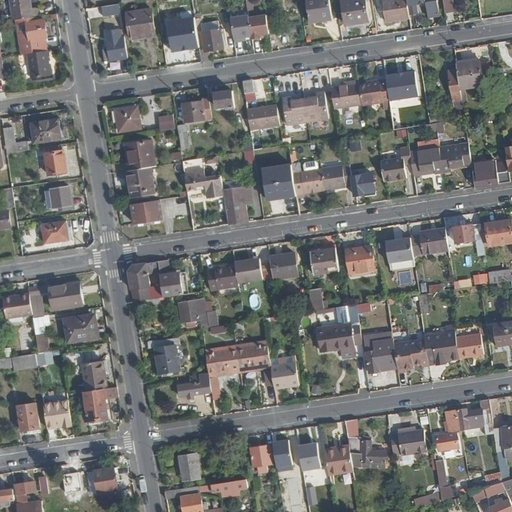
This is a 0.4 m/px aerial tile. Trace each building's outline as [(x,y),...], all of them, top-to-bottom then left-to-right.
[(33,9),(31,0),(11,0),(14,21),(20,20),(39,17),(40,17),(39,8),(33,9)] [(160,0),(161,12),(169,12),(168,0),(160,0)] [(332,21),(328,0),(305,0),(310,25),(332,21)] [(367,23),(363,0),(350,0),(341,1),(345,26),(367,23)] [(409,16),(406,0),(390,0),(382,1),(385,23),(409,20),(409,16)] [(425,4),(424,0),(406,0),(409,16),(417,15),(416,5),(425,4)] [(452,12),(450,0),(442,0),(445,13),(452,12)] [(439,16),(437,1),(426,2),(426,6),(425,6),(427,18),(439,16)] [(119,4),(101,7),(103,16),(120,13),(119,4)] [(157,37),(152,10),(127,14),(132,41),(157,37)] [(249,19),(249,16),(231,19),(234,43),(242,42),(242,40),(252,38),(249,19)] [(42,39),(48,38),(45,21),(39,22),(39,17),(20,20),(25,54),(28,54),(44,51),(42,39)] [(269,36),(266,17),(249,19),(252,38),(252,41),(260,39),(260,37),(269,36)] [(225,48),(223,29),(203,32),(206,48),(200,49),(202,63),(210,62),(208,51),(225,48)] [(127,59),(123,30),(106,33),(110,61),(127,59)] [(200,49),(198,37),(180,40),(181,43),(168,46),(170,57),(193,54),(195,64),(202,63),(200,49)] [(52,76),(48,51),(44,51),(28,54),(31,80),(52,76)] [(485,86),(481,61),(457,65),(458,71),(461,89),(485,86)] [(461,89),(458,71),(449,72),(454,102),(455,103),(456,110),(463,110),(462,102),(463,102),(461,89)] [(257,100),(253,80),(243,82),(247,102),(257,100)] [(388,84),(387,81),(368,84),(367,86),(361,87),(364,105),(390,101),(388,84)] [(406,128),(398,82),(388,84),(390,101),(395,129),(406,128)] [(361,87),(360,84),(332,88),(336,110),(364,105),(361,87)] [(235,110),(232,91),(215,93),(217,109),(227,108),(227,110),(235,110)] [(330,119),(326,92),(317,93),(318,98),(306,100),(309,123),(330,119)] [(309,123),(306,100),(292,102),(292,98),(284,99),(288,126),(309,123)] [(213,119),(210,99),(202,100),(202,102),(184,105),(186,123),(213,119)] [(281,127),(278,105),(248,110),(251,132),(281,127)] [(141,130),(137,108),(116,111),(120,133),(141,130)] [(173,115),(158,117),(160,130),(175,128),(173,115)] [(60,138),(58,118),(30,122),(33,142),(60,138)] [(190,149),(186,126),(178,127),(182,149),(190,149)] [(33,144),(30,145),(30,141),(16,143),(14,127),(5,128),(8,153),(34,149),(33,144)] [(157,166),(153,141),(129,144),(132,161),(129,162),(131,170),(151,167),(157,166)] [(473,165),(470,144),(441,149),(445,173),(454,172),(453,168),(473,165)] [(254,151),(253,145),(242,147),(243,153),(254,151)] [(445,173),(441,149),(420,152),(423,173),(436,171),(437,175),(445,173)] [(271,160),(270,150),(257,152),(258,162),(271,160)] [(407,179),(406,167),(413,166),(411,150),(401,151),(402,160),(383,163),(386,183),(407,179)] [(66,172),(63,151),(45,154),(48,175),(66,172)] [(240,163),(239,155),(219,159),(221,166),(240,163)] [(511,183),(510,173),(499,174),(499,170),(498,161),(473,165),(477,188),(511,183)] [(154,194),(151,167),(131,170),(128,171),(132,197),(154,194)] [(348,189),(346,167),(323,170),(326,192),(348,189)] [(326,192),(323,170),(294,174),(297,190),(297,195),(326,192)] [(225,191),(222,176),(206,178),(205,171),(186,174),(189,191),(199,189),(199,187),(207,186),(210,199),(226,197),(225,191)] [(294,174),(294,173),(279,175),(283,194),(279,195),(281,205),(294,203),(292,191),(297,190),(294,174)] [(377,194),(374,175),(353,178),(356,197),(377,194)] [(72,206),(70,186),(50,189),(53,209),(72,206)] [(255,202),(252,186),(225,191),(226,197),(230,226),(246,223),(243,204),(255,202)] [(16,206),(14,188),(5,189),(8,208),(16,206)] [(163,221),(160,200),(133,205),(136,225),(163,221)] [(0,228),(11,227),(9,211),(0,212),(0,228)] [(69,240),(67,220),(43,223),(45,243),(69,240)] [(511,244),(511,223),(511,221),(483,225),(485,240),(485,241),(489,240),(490,248),(511,244)] [(483,225),(482,224),(455,228),(457,243),(485,240),(483,225)] [(450,250),(446,229),(422,232),(422,236),(412,238),(415,256),(450,250)] [(415,256),(412,238),(388,242),(391,263),(415,259),(415,256)] [(475,244),(477,256),(484,255),(482,243),(475,244)] [(375,270),(372,247),(347,251),(350,274),(375,270)] [(341,272),(337,250),(313,254),(316,276),(341,272)] [(300,276),(297,253),(272,257),(275,280),(300,276)] [(265,280),(262,259),(236,263),(237,266),(240,284),(265,280)] [(173,287),(169,261),(159,262),(160,272),(163,288),(173,287)] [(152,288),(150,274),(160,272),(159,262),(133,266),(130,272),(132,290),(148,288),(152,288)] [(240,284),(237,266),(217,269),(216,271),(209,272),(211,292),(240,287),(240,284)] [(507,283),(505,272),(490,275),(491,285),(507,283)] [(473,284),(485,283),(484,274),(472,275),(473,284)] [(85,304),(82,280),(49,285),(53,308),(85,304)] [(464,289),(463,282),(455,283),(456,290),(464,289)] [(456,290),(455,283),(420,288),(422,296),(456,290)] [(150,300),(148,288),(132,290),(134,302),(150,300)] [(324,310),(321,289),(312,290),(316,312),(324,310)] [(44,316),(40,290),(29,291),(29,294),(33,315),(33,318),(44,316)] [(33,315),(29,294),(3,298),(6,319),(33,315)] [(208,312),(206,299),(181,302),(184,322),(202,320),(204,329),(211,327),(208,312)] [(151,308),(150,300),(134,302),(136,310),(151,308)] [(363,343),(357,305),(348,307),(351,325),(318,331),(321,353),(341,351),(343,360),(356,357),(354,345),(363,343)] [(218,326),(216,311),(208,312),(211,327),(218,326)] [(50,352),(44,316),(33,318),(39,353),(42,353),(50,352)] [(98,328),(97,319),(87,320),(86,316),(66,319),(69,343),(95,339),(94,329),(98,328)] [(511,323),(494,326),(497,343),(511,341),(511,323)] [(460,357),(457,338),(456,334),(425,338),(426,341),(430,366),(435,365),(435,361),(460,357)] [(484,354),(481,334),(457,338),(460,357),(460,359),(484,354)] [(181,372),(176,341),(148,345),(149,351),(155,350),(159,376),(181,372)] [(430,366),(426,341),(395,345),(398,366),(399,373),(407,372),(406,369),(414,368),(414,365),(420,364),(421,367),(430,366)] [(271,358),(269,342),(237,347),(241,372),(272,367),(271,358)] [(398,366),(395,345),(375,347),(376,352),(367,353),(371,373),(381,371),(381,369),(398,366)] [(241,372),(237,347),(207,351),(210,373),(211,376),(241,372)] [(84,363),(83,350),(65,352),(67,364),(75,364),(76,372),(86,371),(89,390),(98,389),(108,387),(105,360),(84,363)] [(45,366),(42,353),(39,353),(36,354),(38,367),(45,366)] [(300,384),(297,354),(271,358),(272,367),(276,390),(291,388),(291,385),(300,384)] [(0,369),(15,367),(13,357),(0,359),(0,369)] [(211,376),(210,373),(200,375),(200,379),(191,380),(192,384),(179,386),(181,397),(189,396),(190,399),(197,398),(196,395),(213,392),(211,376)] [(120,396),(118,385),(108,387),(98,389),(100,399),(107,398),(120,396)] [(110,417),(107,398),(100,399),(98,389),(89,390),(84,391),(89,420),(110,417)] [(493,429),(488,400),(479,401),(480,410),(467,412),(466,409),(457,410),(460,430),(483,426),(484,430),(493,429)] [(73,428),(69,401),(44,405),(48,429),(63,427),(63,429),(73,428)] [(40,431),(36,402),(18,405),(22,430),(29,429),(30,433),(40,431)] [(458,447),(456,433),(460,432),(456,410),(446,412),(449,433),(437,436),(439,450),(458,447)] [(387,463),(387,451),(372,450),(372,441),(360,441),(356,420),(346,422),(350,447),(353,467),(363,467),(363,462),(387,463)] [(511,447),(511,426),(493,429),(497,453),(505,452),(505,448),(511,447)] [(426,453),(424,430),(398,433),(398,436),(390,437),(392,456),(400,455),(401,456),(426,453)] [(317,443),(298,446),(302,471),(321,468),(317,443)] [(272,464),(268,445),(250,448),(254,467),(258,467),(259,473),(268,472),(267,465),(272,464)] [(353,467),(350,447),(335,450),(335,448),(325,449),(329,474),(354,470),(353,467)] [(202,477),(198,452),(180,455),(181,468),(184,468),(186,480),(202,477)] [(119,489),(115,467),(89,471),(92,494),(119,489)] [(231,481),(230,475),(206,479),(207,485),(211,484),(231,481)] [(49,494),(46,477),(39,478),(41,495),(49,494)] [(288,511),(303,511),(301,487),(303,487),(302,477),(280,479),(281,491),(288,490),(289,496),(283,496),(284,511),(288,511)] [(212,492),(249,487),(248,478),(231,481),(211,484),(212,492)] [(505,489),(511,487),(511,479),(502,482),(505,489)] [(28,494),(36,493),(35,482),(17,485),(20,503),(29,501),(28,494)] [(475,501),(507,492),(505,489),(502,482),(471,492),(475,501)] [(203,511),(200,486),(166,491),(167,499),(182,497),(184,511),(203,511)] [(308,505),(317,503),(314,486),(304,488),(308,505)] [(15,500),(14,490),(0,491),(0,506),(9,505),(9,500),(15,500)] [(441,501),(440,496),(415,503),(417,508),(441,501)] [(43,511),(42,500),(17,504),(18,511),(43,511)] [(511,511),(511,503),(510,500),(490,508),(491,511),(511,511)]
